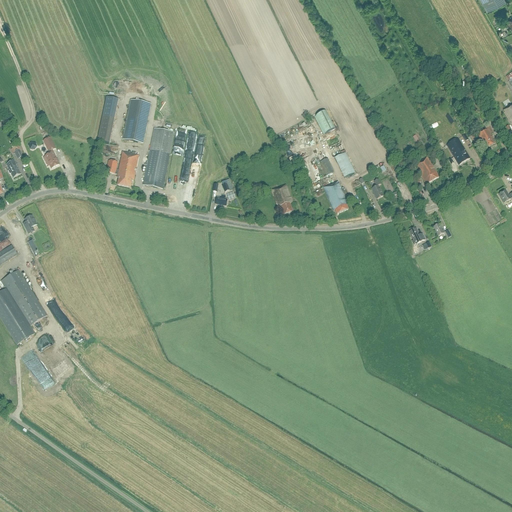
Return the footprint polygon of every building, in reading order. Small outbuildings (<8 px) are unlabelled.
[(504,0),(480,0),(487,11),(505,1),(504,0)] [(511,19),(508,22),(508,23),(507,23),(506,21),(500,24),(503,30),(509,27),(508,25),(509,25),(511,30),(511,19)] [(473,93),(479,90),(476,86),(475,87),(468,73),(464,75),(472,88),(471,89),(473,93)] [(106,98),(97,142),(109,144),(118,100),(106,98)] [(123,141),(143,144),(151,105),(131,101),(123,141)] [(326,112),(314,117),(323,135),(335,129),(326,112)] [(486,132),(477,136),(485,150),(495,144),(490,135),(494,134),(490,126),(484,129),(486,132)] [(179,127),(172,179),(181,181),(188,128),(179,127)] [(143,186),(163,190),(174,133),(154,129),(143,186)] [(285,139),(288,145),(294,142),(292,138),(297,135),(295,132),(285,139)] [(304,147),(311,140),(313,143),(317,140),(314,136),(312,138),(309,135),(300,143),(304,147)] [(474,135),(470,137),(468,138),(470,144),(473,142),(476,149),(480,147),(474,135)] [(470,159),(458,140),(447,147),(458,166),(470,159)] [(313,144),(302,151),(305,156),(316,149),(313,144)] [(23,158),(19,150),(18,147),(10,150),(12,154),(14,153),(17,160),(23,158)] [(45,157),(51,169),(59,166),(53,153),(45,157)] [(118,186),(130,189),(132,182),(133,182),(135,173),(134,173),(135,169),(136,169),(139,156),(122,153),(118,173),(115,173),(117,163),(109,162),(106,173),(115,175),(117,176),(117,179),(119,179),(118,186)] [(345,153),(343,154),(334,159),(344,179),(355,173),(345,153)] [(439,178),(427,158),(414,166),(422,179),(420,181),(419,179),(416,181),(419,185),(424,182),(426,186),(439,178)] [(320,162),(326,177),(334,173),(328,159),(320,162)] [(13,179),(21,175),(14,161),(6,165),(9,171),(8,172),(10,176),(11,175),(13,179)] [(230,192),(229,191),(233,190),(229,180),(225,182),(227,185),(222,187),(225,193),(230,192)] [(371,190),(376,200),(383,197),(378,187),(381,185),(378,180),(374,182),(377,187),(371,190)] [(337,182),(328,186),(323,188),(333,212),(335,211),(336,215),(348,210),(346,206),(348,206),(337,182)] [(283,216),(293,212),(290,205),(292,203),(285,186),(271,191),(277,209),(280,208),(283,216)] [(505,191),(499,195),(504,204),(510,200),(510,199),(511,198),(511,193),(510,195),(508,196),(505,191)] [(233,193),(226,195),(228,201),(235,198),(233,193)] [(217,198),(215,205),(226,208),(227,200),(225,200),(225,197),(222,196),(221,199),(217,198)] [(25,220),(29,228),(26,230),(29,235),(34,232),(33,229),(33,228),(37,226),(35,223),(36,222),(34,220),(33,220),(32,217),(25,220)] [(433,228),(438,237),(444,234),(443,231),(442,231),(438,225),(433,228)] [(409,233),(414,242),(419,240),(421,243),(425,241),(422,235),(419,236),(416,229),(409,233)] [(28,267),(34,266),(29,238),(23,239),(28,267)] [(7,239),(0,243),(0,246),(3,251),(11,245),(7,239)] [(12,246),(0,253),(0,265),(0,266),(17,256),(12,246)] [(1,282),(6,289),(0,292),(0,319),(17,346),(35,335),(30,327),(47,317),(18,271),(1,282)] [(74,327),(61,310),(54,315),(67,332),(74,327)] [(42,326),(45,329),(52,322),(49,319),(42,326)] [(58,347),(65,343),(55,326),(51,329),(52,331),(49,332),(58,347)]
